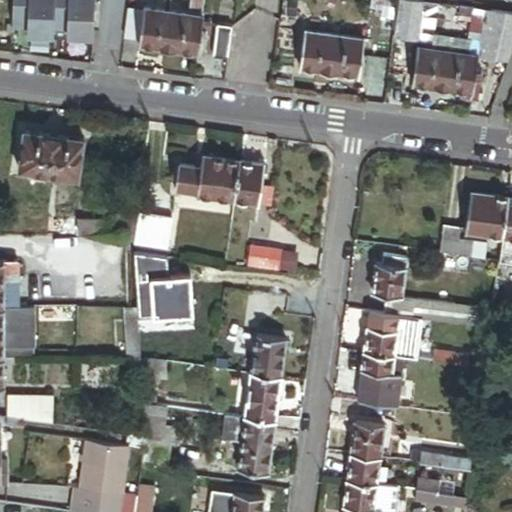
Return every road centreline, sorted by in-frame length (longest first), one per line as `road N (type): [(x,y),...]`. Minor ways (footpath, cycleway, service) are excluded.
road 1 (residential): [(356,125),(306,511)]
road 2 (residential): [(356,125),(104,90)]
road 3 (residential): [(511,147),(356,125)]
